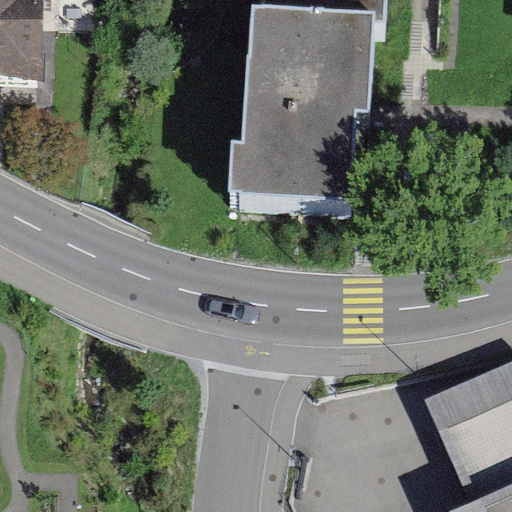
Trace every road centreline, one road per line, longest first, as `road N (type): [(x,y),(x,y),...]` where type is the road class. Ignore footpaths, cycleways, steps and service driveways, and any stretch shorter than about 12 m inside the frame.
road 1 (tertiary): [(0,211),(124,271),(201,298),(268,308)]
road 2 (tertiary): [(268,308),(364,313),(457,305),(511,290)]
road 3 (residential): [(243,511),(268,308)]
